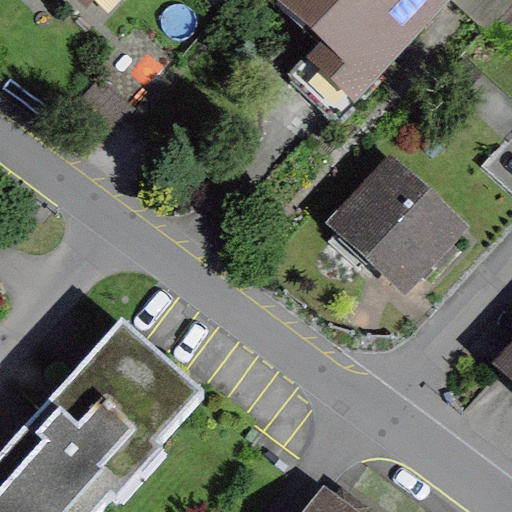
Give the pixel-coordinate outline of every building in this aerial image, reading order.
[(70,0),(94,22),(115,0),(26,0),(35,7),(41,0),(70,0)] [(450,0),(257,0),(355,97),(451,0),(450,0)] [(402,308),(465,241),(390,171),(327,238),(402,308)] [(0,467),(49,511),(100,511),(201,399),(122,329),(0,465),(0,467)] [(511,382),(511,359),(500,372),(511,382)] [(0,511),(49,511),(0,467),(0,511)] [(341,511),(316,492),(299,511),(341,511)]
